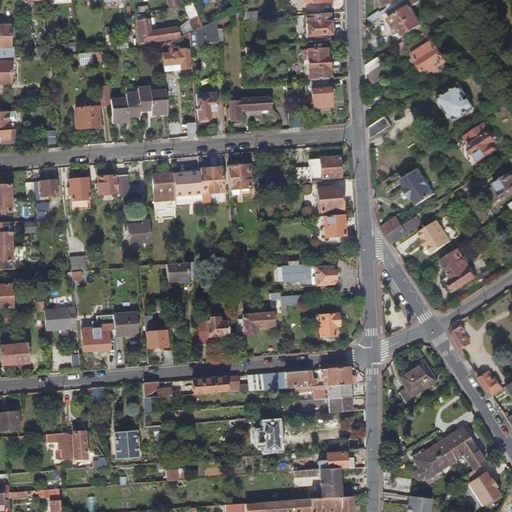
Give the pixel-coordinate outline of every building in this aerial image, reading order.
[(182,6),(179,0),(165,0),(167,9),(182,6)] [(382,0),(387,7),(380,12),(382,15),(384,14),(405,0),(382,0)] [(387,18),(386,19),(393,29),(396,27),(402,36),(420,24),(410,7),(419,1),(418,0),(405,0),(384,14),(387,18)] [(215,17),(211,9),(201,13),(205,21),(215,17)] [(365,27),(382,15),(380,12),(378,10),(365,19),(365,27)] [(256,20),(256,12),(241,13),(242,21),(256,20)] [(331,35),(329,13),(304,15),(306,37),(331,35)] [(202,26),(197,16),(189,19),(195,30),(202,26)] [(137,42),(177,38),(175,28),(148,31),(147,18),(135,20),(137,42)] [(217,41),(216,20),(202,26),(195,30),(188,33),(189,47),(207,46),(207,42),(217,41)] [(182,34),(192,30),(189,21),(178,25),(182,34)] [(440,32),(447,28),(444,24),(438,28),(440,32)] [(13,58),(12,48),(9,48),(8,27),(0,27),(0,59),(11,58),(13,58)] [(413,44),(408,35),(401,38),(407,48),(413,44)] [(444,61),(427,35),(413,44),(408,48),(416,60),(412,62),(414,66),(411,68),(417,78),(444,61)] [(67,44),(67,39),(58,39),(59,45),(61,45),(61,50),(66,50),(66,44),(67,44)] [(167,53),(161,54),(162,71),(179,69),(179,70),(188,69),(186,49),(174,50),(174,47),(167,48),(167,53)] [(257,58),(256,47),(244,48),(245,58),(257,58)] [(325,58),(324,48),(299,50),(300,60),(306,60),(307,80),(309,80),(328,78),(326,57),(325,58)] [(92,62),(91,52),(78,53),(79,63),(92,62)] [(388,60),(384,53),(377,57),(382,64),(388,60)] [(29,64),(29,57),(19,58),(13,58),(11,58),(12,66),(29,64)] [(382,64),(377,57),(366,64),(366,65),(367,74),(378,67),(382,64)] [(0,85),(9,86),(9,63),(0,63),(0,85)] [(387,73),(382,64),(378,67),(383,75),(387,73)] [(383,75),(378,67),(367,74),(367,86),(383,75)] [(330,98),(334,97),(333,89),(329,89),(329,78),(328,78),(309,80),(312,109),(331,107),(330,98)] [(452,120),(473,107),(458,83),(437,97),(436,98),(435,100),(435,101),(439,107),(441,107),(442,107),(444,107),(452,120)] [(148,86),(135,87),(135,92),(137,111),(149,111),(149,115),(165,114),(164,90),(148,91),(148,86)] [(72,94),(72,87),(63,87),(64,95),(72,94)] [(216,111),(214,91),(195,93),(196,121),(207,120),(207,112),(216,111)] [(124,98),(109,99),(111,123),(126,122),(126,117),(137,116),(137,111),(135,92),(124,93),(124,98)] [(54,106),(54,98),(46,98),(46,103),(50,106),(54,106)] [(270,110),(269,98),(238,100),(238,101),(228,102),(229,109),(226,109),(226,117),(230,117),(230,121),(240,120),(239,112),(270,110)] [(390,103),(368,117),(368,126),(384,116),(395,110),(390,103)] [(98,127),(96,106),(74,108),(75,118),(73,118),(74,129),(98,127)] [(14,121),(13,111),(6,112),(6,121),(14,121)] [(6,121),(6,112),(0,112),(0,143),(13,143),(13,129),(7,129),(6,121)] [(298,128),(297,113),(289,114),(290,129),(298,128)] [(369,140),(390,126),(384,116),(368,126),(369,140)] [(196,136),(195,123),(185,124),(186,137),(196,136)] [(492,143),(495,141),(484,124),(463,137),(478,161),(496,149),(492,143)] [(448,140),(459,133),(457,129),(455,131),(453,128),(444,134),(448,140)] [(338,177),(338,157),(318,158),(318,165),(308,166),(309,182),(319,181),(319,178),(338,177)] [(250,187),(248,164),(226,166),(228,188),(250,187)] [(222,191),(219,167),(198,169),(198,171),(201,195),(201,202),(210,201),(209,192),(222,191)] [(432,193),(416,168),(398,180),(403,187),(401,188),(408,198),(409,198),(414,205),(432,193)] [(201,195),(198,171),(171,174),(173,191),(174,197),(201,195)] [(511,173),(511,171),(493,182),(494,185),(488,189),(496,202),(502,198),(504,199),(511,193),(511,173)] [(171,174),(171,173),(151,174),(152,192),(173,191),(171,174)] [(116,193),(115,175),(96,177),(97,194),(116,193)] [(128,195),(126,175),(115,175),(116,193),(117,196),(128,195)] [(87,200),(86,178),(66,179),(67,187),(64,188),(65,196),(68,196),(68,201),(87,200)] [(55,195),(54,180),(31,182),(32,194),(33,198),(33,199),(39,199),(39,196),(55,195)] [(0,199),(10,199),(9,185),(0,185),(0,199)] [(341,211),(340,187),(315,189),(317,212),(341,211)] [(201,202),(201,195),(174,197),(175,208),(202,206),(201,202)] [(0,212),(10,212),(10,199),(0,199),(0,212)] [(47,210),(47,202),(33,203),(34,211),(43,211),(47,210)] [(343,236),(342,215),(322,216),(323,237),(343,236)] [(406,233),(419,224),(414,216),(401,225),(385,235),(391,244),(407,234),(406,233)] [(401,225),(396,217),(381,227),(385,235),(401,225)] [(149,241),(147,219),(140,220),(140,222),(125,223),(127,243),(149,241)] [(450,241),(437,220),(418,233),(423,239),(422,240),(426,247),(427,246),(432,253),(450,241)] [(0,245),(10,246),(10,222),(0,221),(0,245)] [(36,231),(35,221),(19,221),(20,231),(36,231)] [(0,268),(10,268),(10,246),(0,245),(0,268)] [(476,277),(458,250),(441,261),(453,279),(450,281),(456,290),(476,277)] [(85,270),(84,256),(68,257),(69,271),(71,271),(85,270)] [(334,282),(333,269),(330,266),(313,267),(313,264),(298,265),(297,260),(286,261),(286,266),(280,266),(281,282),(288,282),(298,281),(299,287),(331,285),(334,282)] [(193,275),(192,262),(180,263),(164,264),(166,281),(187,280),(187,276),(193,275)] [(72,280),(81,279),(80,271),(72,272),(72,280)] [(0,306),(10,306),(9,283),(0,283),(0,306)] [(308,302),(307,292),(280,294),(281,302),(286,302),(308,302)] [(111,310),(110,296),(101,297),(102,311),(111,310)] [(67,298),(53,299),(54,306),(68,305),(67,298)] [(74,307),(67,308),(69,327),(76,326),(74,307)] [(69,327),(67,308),(42,310),(42,312),(44,332),(69,330),(69,327)] [(333,337),(333,326),(336,326),(335,308),(316,309),(318,338),(333,337)] [(136,334),(135,312),(111,314),(113,335),(136,334)] [(243,333),(255,332),(255,327),(263,326),(263,329),(272,328),(271,313),(241,315),(242,319),(234,319),(235,332),(243,331),(243,333)] [(227,335),(227,321),(217,322),(217,317),(196,319),(198,336),(206,335),(206,336),(227,335)] [(152,332),(151,321),(143,322),(144,332),(152,332)] [(471,344),(464,333),(467,331),(460,321),(453,325),(452,335),(461,350),(471,344)] [(108,349),(106,330),(80,332),(81,339),(80,339),(81,351),(108,349)] [(166,348),(166,331),(152,332),(144,332),(145,349),(166,348)] [(28,363),(27,344),(13,345),(14,364),(28,363)] [(14,364),(13,345),(0,345),(0,355),(1,365),(14,364)] [(172,364),(171,351),(162,351),(163,365),(172,364)] [(77,364),(75,354),(68,355),(69,365),(77,364)] [(411,398),(436,382),(423,361),(398,377),(406,391),(399,395),(405,405),(413,401),(411,398)] [(348,377),(348,367),(317,369),(318,380),(311,380),(310,370),(304,370),(305,387),(349,385),(348,377)] [(305,387),(304,370),(246,375),(247,384),(247,391),(293,388),(305,387)] [(490,394),(502,386),(496,377),(494,378),(490,372),(479,378),(490,394)] [(247,391),(247,384),(237,385),(237,375),(190,379),(191,394),(247,391)] [(364,384),(364,376),(348,377),(349,385),(364,384)] [(175,395),(175,390),(163,390),(163,388),(156,389),(155,382),(140,383),(141,397),(175,395)] [(350,397),(349,385),(305,387),(293,388),(294,393),(325,391),(326,399),(350,397)] [(104,404),(103,386),(90,387),(91,405),(104,404)] [(350,411),(350,397),(326,399),(327,404),(327,412),(350,411)] [(0,429),(18,428),(17,411),(0,411),(0,429)] [(420,480),(460,455),(471,471),(479,466),(484,463),(462,429),(460,430),(453,420),(442,427),(449,438),(420,456),(417,452),(409,457),(416,468),(413,470),(412,473),(413,476),(417,479),(418,477),(420,480)] [(279,450),(277,422),(260,423),(260,431),(252,431),(253,444),(261,444),(262,451),(279,450)] [(161,432),(160,425),(148,425),(148,433),(151,433),(154,432),(161,432)] [(86,460),(85,432),(62,434),(57,434),(58,451),(62,451),(62,461),(86,460)] [(163,444),(161,432),(154,432),(155,445),(163,444)] [(138,456),(136,434),(114,435),(116,458),(138,456)] [(359,449),(358,438),(345,438),(346,449),(359,449)] [(353,469),(352,461),(345,461),(344,454),(326,455),(327,471),(337,470),(353,469)] [(323,471),(322,463),(312,464),(312,468),(309,468),(309,464),(301,465),(302,472),(323,471)] [(302,472),(301,465),(283,466),(284,474),(291,473),(302,472)] [(467,483),(482,505),(498,495),(494,488),(494,487),(488,478),(487,479),(483,472),(483,473),(479,466),(471,471),(464,476),(468,482),(467,483)] [(178,470),(165,469),(165,481),(178,481),(178,470)] [(339,497),(337,470),(327,471),(323,471),(302,472),(291,473),(292,480),(318,478),(319,492),(319,499),(330,498),(339,497)] [(319,499),(319,492),(306,493),(306,486),(290,487),(291,501),(294,501),(313,499),(319,499)] [(58,511),(57,489),(26,491),(27,497),(30,496),(34,498),(43,498),(43,511),(58,511)] [(26,501),(25,492),(14,492),(15,502),(26,501)] [(359,509),(358,503),(352,503),(351,496),(339,497),(330,498),(331,511),(352,511),(352,510),(359,509)] [(313,499),(314,511),(331,511),(330,498),(319,499),(313,499)] [(427,511),(429,500),(408,498),(407,508),(409,508),(408,511),(427,511)] [(314,511),(313,499),(294,501),(294,511),(314,511)] [(291,501),(279,502),(279,511),(294,511),(294,501),(291,501)] [(279,511),(279,502),(261,503),(261,511),(279,511)] [(261,511),(261,503),(245,504),(245,511),(261,511)]
